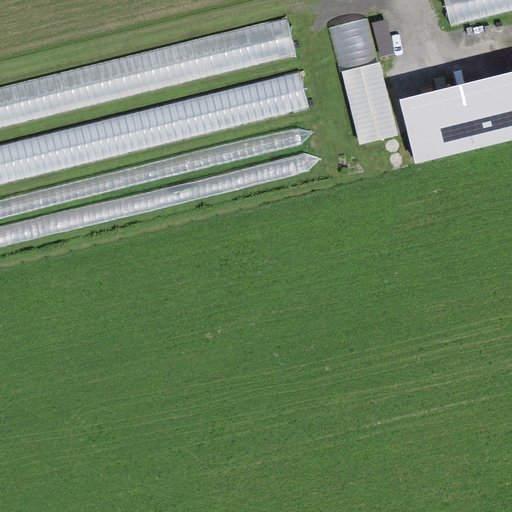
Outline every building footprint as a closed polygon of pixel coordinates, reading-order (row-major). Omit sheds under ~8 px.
[(511,0),(430,0),(439,38),(511,21),(511,0)] [(0,120),(298,62),(291,26),(0,82),(0,120)] [(382,65),(344,74),(367,167),(405,158),(382,65)] [(300,76),(0,145),(0,184),(309,113),(300,76)] [(511,76),(398,104),(413,166),(511,142),(511,76)]
